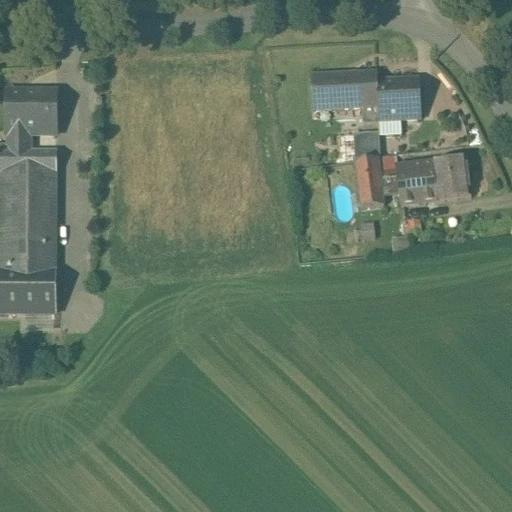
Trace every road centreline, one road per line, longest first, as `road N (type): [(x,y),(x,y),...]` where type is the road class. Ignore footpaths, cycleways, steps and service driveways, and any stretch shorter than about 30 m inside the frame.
road 1 (residential): [(409,15),(328,13),(0,38)]
road 2 (residential): [(511,122),(462,47),(409,15)]
